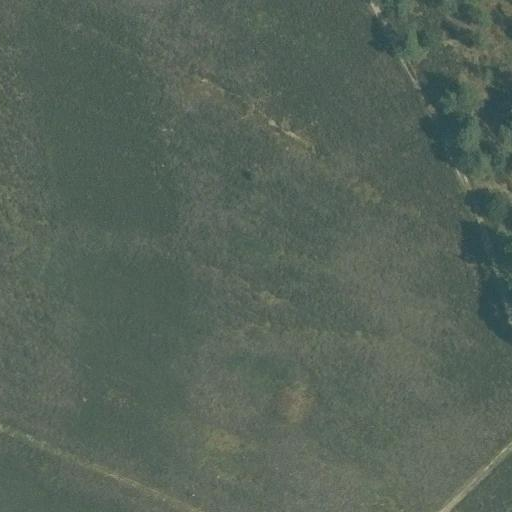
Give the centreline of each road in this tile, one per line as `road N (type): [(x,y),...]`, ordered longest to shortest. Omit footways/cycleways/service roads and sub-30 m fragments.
road 1 (track): [(511,325),(462,174),(369,0)]
road 2 (track): [(199,511),(0,427)]
